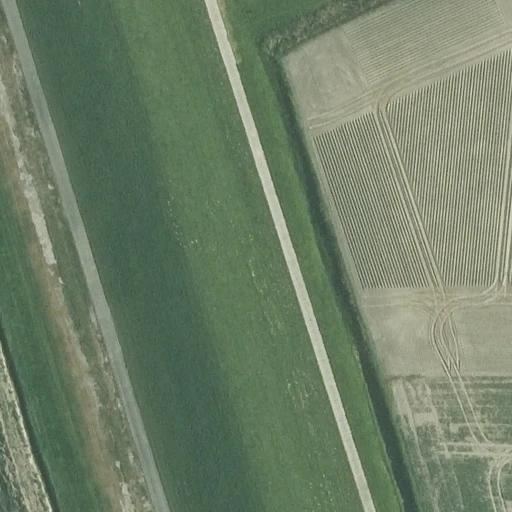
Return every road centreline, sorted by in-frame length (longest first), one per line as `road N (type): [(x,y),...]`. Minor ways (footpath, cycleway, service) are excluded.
road 1 (track): [(372,511),(213,0)]
road 2 (track): [(20,0),(172,511)]
